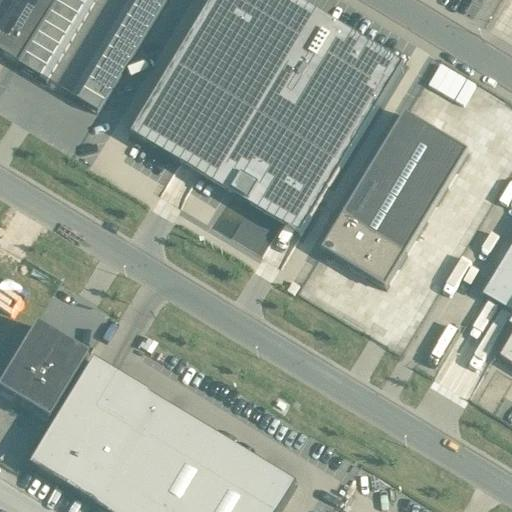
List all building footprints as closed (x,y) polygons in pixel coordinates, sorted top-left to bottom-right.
[(0,0),(0,56),(18,68),(58,0),(0,0)] [(71,0),(58,0),(56,5),(83,21),(90,11),(71,0)] [(94,0),(71,0),(90,11),(96,1),(94,0)] [(153,21),(159,11),(141,0),(128,0),(126,5),(153,21)] [(216,0),(154,104),(155,105),(136,137),(134,136),(133,138),(180,166),(181,164),(199,175),(225,191),(301,237),(300,239),(301,240),(312,221),(311,220),(341,171),(342,172),(405,68),(403,67),(403,68),(370,49),(371,47),(293,0),(216,0)] [(165,0),(164,0),(141,0),(159,11),(165,0)] [(56,5),(50,15),(77,31),(83,21),(56,5)] [(153,21),(126,5),(119,15),(147,31),(153,21)] [(50,15),(44,25),(71,42),(77,31),(50,15)] [(147,31),(119,15),(113,25),(141,42),(147,31)] [(44,25),(37,35),(65,52),(71,42),(44,25)] [(134,52),(141,42),(113,25),(107,35),(134,52)] [(37,35),(31,46),(58,62),(65,52),(37,35)] [(128,62),(134,52),(107,35),(101,46),(128,62)] [(31,46),(25,56),(52,72),(58,62),(31,46)] [(122,72),(128,62),(101,46),(95,56),(122,72)] [(19,66),(46,83),(52,72),(25,56),(19,66)] [(116,83),(122,72),(95,56),(88,66),(116,83)] [(110,93),(116,83),(88,66),(82,77),(110,93)] [(103,103),(110,93),(82,77),(76,87),(103,103)] [(97,114),(103,103),(76,87),(70,97),(97,114)] [(387,292),(470,155),(407,116),(324,253),(387,292)] [(511,249),(483,297),(491,302),(508,312),(511,314),(511,328),(511,330),(511,331),(511,330),(511,343),(502,361),(511,367),(511,249)] [(0,386),(36,327),(6,309),(0,304),(0,386)] [(0,393),(48,423),(87,358),(36,327),(0,386),(0,393)] [(100,365),(92,361),(28,467),(102,511),(281,511),(298,485),(122,379),(116,375),(100,365)] [(386,506),(398,511),(411,511),(423,488),(401,477),(386,506)]
